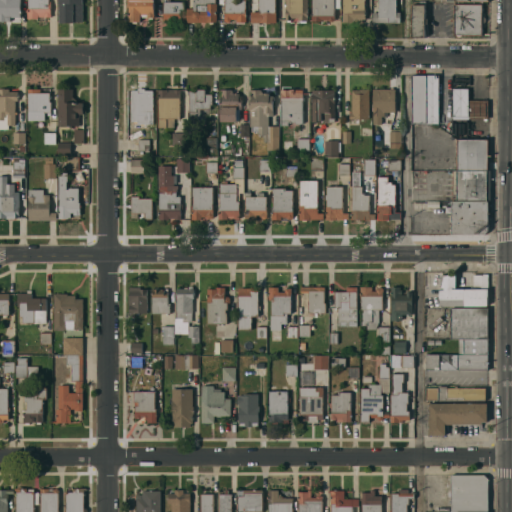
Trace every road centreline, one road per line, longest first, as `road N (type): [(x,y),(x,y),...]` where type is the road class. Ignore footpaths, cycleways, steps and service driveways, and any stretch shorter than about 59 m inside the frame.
road 1 (tertiary): [(511,253),(0,262)]
road 2 (residential): [(511,57),(0,56)]
road 3 (residential): [(511,457),(0,458)]
road 4 (residential): [(106,0),(106,511)]
